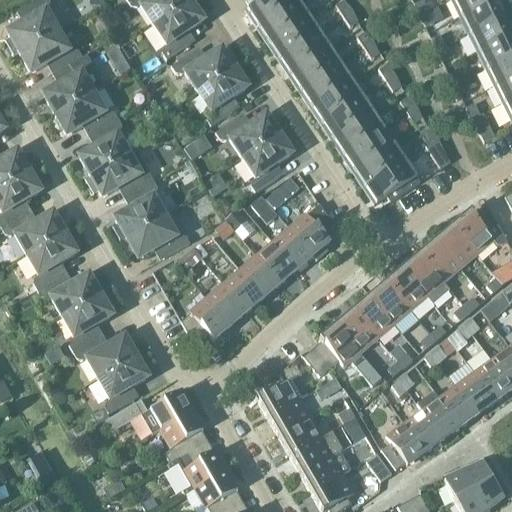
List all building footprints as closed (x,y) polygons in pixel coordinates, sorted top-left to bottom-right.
[(9,33),(8,37),(18,55),(57,33),(45,13),(48,11),(50,4),(47,0),(41,0),(21,12),(27,23),(9,33)] [(153,28),(190,3),(187,0),(130,0),(126,3),(130,9),(137,11),(140,9),(153,28)] [(265,0),(244,14),(245,15),(247,13),(258,29),(298,3),(295,0),(265,0)] [(462,19),(499,0),(456,0),(453,2),(462,19)] [(470,36),(511,15),(511,12),(505,0),(499,0),(462,19),(470,36)] [(418,19),(428,14),(422,2),(414,7),(418,19)] [(190,3),(153,28),(166,48),(163,50),(162,56),(166,63),(190,46),(184,37),(201,25),(202,21),(190,3)] [(269,45),(308,19),(298,3),(258,29),(269,45)] [(342,19),(352,13),(343,3),(335,8),(342,19)] [(352,13),(342,19),(350,30),(358,25),(352,13)] [(428,14),(418,19),(425,30),(434,26),(428,14)] [(511,15),(470,36),(479,53),(511,37),(511,15)] [(279,61),(319,35),(308,19),(269,45),(279,61)] [(69,53),(57,33),(18,55),(28,73),(33,74),(51,64),(57,75),(82,60),(78,53),(72,52),(69,53)] [(290,77),(330,51),(319,35),(279,61),(290,77)] [(364,51),(373,45),(365,35),(356,40),(364,51)] [(435,54),(445,49),(439,37),(431,41),(435,54)] [(487,71),(511,58),(511,37),(479,53),(487,71)] [(373,45),(364,51),(371,62),(379,57),(373,45)] [(445,49),(435,54),(442,65),(451,60),(445,49)] [(301,93),(340,67),(330,51),(290,77),(301,93)] [(197,95),(234,70),(223,53),(218,52),(201,63),(195,53),(171,69),(175,76),(181,77),(184,75),(197,95)] [(511,58),(487,71),(496,88),(511,80),(511,58)] [(54,117),(93,95),(81,74),(84,73),(86,66),(82,60),(57,75),(62,85),(45,95),(43,99),(54,117)] [(125,63),(116,69),(121,77),(130,72),(125,63)] [(311,109),(351,83),(340,67),(301,93),(311,109)] [(385,84),(395,77),(386,67),(378,73),(385,84)] [(234,70),(197,95),(210,114),(207,116),(206,123),(210,129),(235,113),(228,103),(245,92),(246,87),(234,70)] [(452,89),(462,83),(457,72),(448,76),(452,89)] [(395,77),(385,84),(392,95),(401,89),(395,77)] [(504,105),(511,101),(511,80),(496,88),(504,105)] [(322,126),(362,99),(351,83),(311,109),(322,126)] [(462,83),(452,89),(459,99),(468,95),(462,83)] [(92,137),(118,122),(114,115),(107,114),(105,115),(93,95),(54,117),(64,135),(69,136),(86,126),(92,137)] [(362,99),(322,126),(333,142),(373,115),(362,99)] [(407,116),(416,109),(407,99),(399,105),(407,116)] [(469,123),(480,118),(474,106),(465,111),(469,123)] [(416,109),(407,116),(414,126),(422,121),(416,109)] [(343,158),(383,131),(373,115),(333,142),(343,158)] [(482,116),(480,118),(469,123),(481,140),(484,146),(494,140),(482,116)] [(242,161),(279,136),(267,119),(263,118),(246,130),(239,120),(215,136),(219,142),(226,144),(228,142),(242,161)] [(118,122),(92,137),(98,147),(80,157),(79,161),(90,179),(129,157),(117,136),(120,135),(121,128),(118,122)] [(354,174),(394,147),(383,131),(343,158),(354,174)] [(428,148),(438,141),(429,132),(421,137),(428,148)] [(187,136),(179,142),(183,148),(191,142),(187,136)] [(279,136),(242,161),(255,181),(252,183),(251,189),(255,196),(279,180),(273,170),(290,158),(290,154),(279,136)] [(438,141),(428,148),(425,149),(440,172),(450,165),(447,160),(438,141)] [(365,190),(405,163),(394,147),(354,174),(365,190)] [(128,199),(153,184),(136,153),(129,157),(90,179),(100,197),(104,198),(122,188),(128,199)] [(0,189),(29,173),(18,155),(14,154),(0,162),(0,189)] [(405,163),(365,190),(376,206),(373,208),(419,178),(418,177),(415,179),(405,163)] [(39,191),(29,173),(0,189),(0,213),(2,216),(0,217),(0,229),(1,231),(26,216),(20,206),(38,196),(39,191)] [(290,181),(281,189),(290,200),(299,192),(290,181)] [(126,241),(164,219),(153,198),(155,197),(157,190),(153,184),(128,199),(134,209),(116,219),(115,223),(126,241)] [(260,200),(250,208),(259,219),(269,210),(260,200)] [(224,206),(220,210),(226,218),(234,212),(230,207),(224,206)] [(289,231),(312,259),(329,244),(329,243),(328,243),(323,237),(333,228),(319,207),(307,218),(306,217),(289,231)] [(501,248),(506,244),(486,210),(474,217),(470,214),(452,229),(476,257),(492,243),(497,248),(501,248)] [(237,212),(225,222),(235,234),(246,224),(237,212)] [(26,216),(1,231),(5,237),(11,239),(14,237),(26,258),(64,235),(54,217),(50,216),(32,226),(26,216)] [(164,219),(126,241),(136,259),(140,260),(158,250),(164,261),(189,246),(185,239),(179,238),(176,239),(164,219)] [(225,224),(215,233),(223,242),(233,233),(225,224)] [(436,243),(459,271),(476,257),(452,229),(436,243)] [(272,245),(296,273),(312,259),(289,231),(272,245)] [(64,235),(26,258),(37,278),(34,280),(33,286),(37,293),(62,278),(56,268),(74,258),(75,253),(64,235)] [(459,271),(436,243),(419,257),(443,285),(459,271)] [(256,259),(279,287),(296,273),(272,245),(256,259)] [(192,251),(176,265),(184,275),(201,261),(192,251)] [(403,271),(426,299),(433,307),(449,293),(443,285),(419,257),(403,271)] [(239,273),(263,301),(279,287),(256,259),(239,273)] [(386,285),(410,313),(426,299),(403,271),(386,285)] [(223,287),(246,315),(263,301),(239,273),(223,287)] [(61,320),(100,297),(90,279),(85,278),(68,288),(62,278),(37,293),(40,299),(47,301),(49,299),(61,320)] [(495,281),(486,289),(492,296),(501,288),(495,281)] [(410,313),(386,285),(370,299),(393,327),(410,313)] [(206,301),(230,329),(246,315),(223,287),(206,301)] [(508,306),(511,304),(511,289),(502,295),(508,306)] [(100,297),(61,320),(73,340),(70,342),(69,348),(72,355),(98,340),(92,330),(109,320),(111,315),(100,297)] [(393,327),(370,299),(353,313),(377,341),(393,327)] [(463,308),(469,316),(478,307),(472,300),(463,308)] [(206,301),(189,316),(190,317),(181,325),(193,347),(207,336),(212,342),(212,343),(230,329),(206,301)] [(498,318),(489,306),(480,314),(489,325),(498,318)] [(469,316),(463,308),(453,317),(459,324),(469,316)] [(377,341),(353,313),(337,327),(360,355),(377,341)] [(464,328),(472,337),(479,331),(471,321),(464,328)] [(360,355),(337,327),(318,343),(320,345),(312,352),(329,371),(338,363),(342,368),(342,369),(343,370),(360,355)] [(430,336),(436,344),(445,335),(439,328),(430,336)] [(472,337),(464,328),(456,334),(464,343),(472,337)] [(436,344),(430,336),(420,345),(426,352),(436,344)] [(97,382),(136,359),(126,341),(121,340),(104,350),(98,340),(72,355),(76,361),(82,363),(85,361),(97,382)] [(431,355),(439,365),(446,359),(438,349),(431,355)] [(491,362),(511,391),(511,390),(511,354),(508,350),(491,362)] [(319,379),(329,371),(312,352),(303,360),(319,379)] [(511,391),(491,362),(484,353),(466,365),(467,367),(494,404),(511,391)] [(439,365),(431,355),(424,361),(432,371),(439,365)] [(397,364),(403,371),(412,363),(406,356),(397,364)] [(136,359),(97,382),(109,402),(106,404),(104,410),(108,417),(134,402),(128,392),(145,382),(146,377),(136,359)] [(403,371),(397,364),(387,373),(393,380),(403,371)] [(450,380),(456,388),(477,417),(494,404),(467,367),(450,380)] [(398,383),(406,393),(413,387),(405,377),(398,383)] [(296,378),(287,383),(286,383),(286,384),(285,385),(280,380),(265,394),(266,396),(261,398),(260,397),(255,400),(267,421),(299,403),(307,398),(296,378)] [(335,382),(326,387),(332,396),(341,391),(335,382)] [(406,393),(398,383),(391,389),(399,399),(406,393)] [(2,385),(0,386),(0,403),(10,398),(2,385)] [(438,400),(459,429),(477,417),(456,388),(438,400)] [(150,412),(147,413),(141,403),(105,423),(111,435),(142,417),(153,436),(160,432),(191,414),(180,394),(179,395),(150,412)] [(434,394),(416,407),(421,413),(442,442),(459,429),(438,400),(434,394)] [(278,440),(309,421),(299,403),(267,421),(278,440)] [(350,411),(338,418),(343,427),(355,420),(350,411)] [(424,455),(442,442),(421,413),(403,426),(424,455)] [(178,461),(200,449),(194,438),(201,434),(203,434),(191,414),(160,432),(171,451),(164,456),(170,466),(178,461)] [(355,420),(343,427),(349,437),(360,430),(355,420)] [(309,421),(278,440),(288,458),(320,440),(309,421)] [(424,455),(403,426),(385,439),(386,440),(390,446),(380,453),(395,473),(405,466),(407,468),(424,455)] [(331,459),(339,454),(341,453),(330,434),(320,440),(288,458),(299,477),(331,459)] [(206,459),(200,449),(178,461),(184,472),(183,472),(195,492),(226,474),(214,454),(213,455),(214,455),(206,459)] [(90,454),(82,458),(88,469),(96,464),(90,454)] [(310,496),(342,477),(350,473),(339,454),(331,459),(299,477),(310,496)] [(365,465),(380,485),(391,477),(376,457),(365,465)] [(444,484),(454,506),(491,485),(480,467),(444,484)] [(226,474),(195,492),(206,511),(207,511),(228,511),(235,509),(229,498),(236,494),(237,493),(226,474)] [(353,497),(342,477),(310,496),(319,511),(343,511),(350,507),(346,500),(352,497),(352,498),(353,497)] [(118,482),(107,489),(112,498),(123,491),(118,482)] [(491,485),(454,506),(458,511),(487,511),(501,502),(491,485)] [(412,511),(427,511),(419,497),(408,504),(412,511)]
